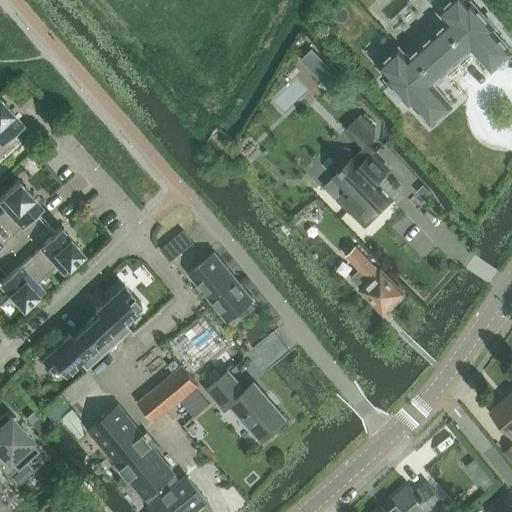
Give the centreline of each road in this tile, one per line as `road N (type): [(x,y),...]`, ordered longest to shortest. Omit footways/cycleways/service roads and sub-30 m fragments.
road 1 (residential): [(390,437),(201,213)]
road 2 (residential): [(390,437),(437,389),(511,280)]
road 3 (residential): [(14,349),(143,226)]
